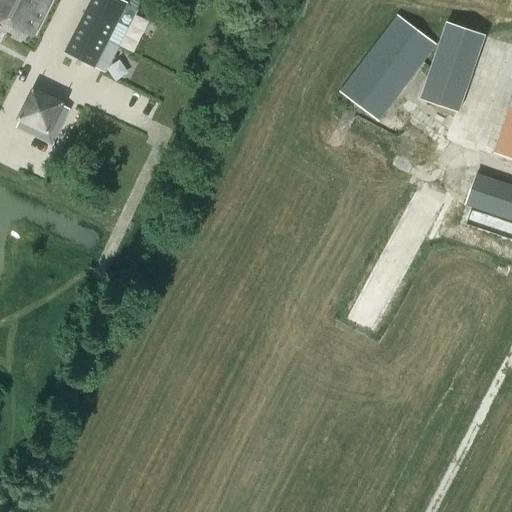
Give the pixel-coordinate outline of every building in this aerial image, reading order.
[(0,0),(0,20),(32,36),(50,0),(0,0)] [(118,0),(92,0),(79,26),(119,47),(128,29),(117,23),(126,4),(118,0)] [(340,92),(378,122),(435,45),(397,16),(340,92)] [(446,26),(440,44),(478,57),(485,36),(448,24),(447,23),(446,26)] [(79,26),(65,53),(94,68),(98,60),(109,66),(119,47),(79,26)] [(33,92),(24,111),(34,115),(43,97),(33,92)] [(43,97),(34,115),(43,120),(48,111),(52,101),(43,97)] [(511,100),(494,152),(511,158),(511,100)] [(52,101),(48,111),(65,119),(70,110),(52,101)] [(48,111),(43,120),(61,128),(65,119),(48,111)] [(43,120),(39,129),(56,138),(61,128),(43,120)] [(39,129),(35,138),(52,146),(56,138),(39,129)] [(511,185),(470,171),(458,203),(511,222),(511,185)]
